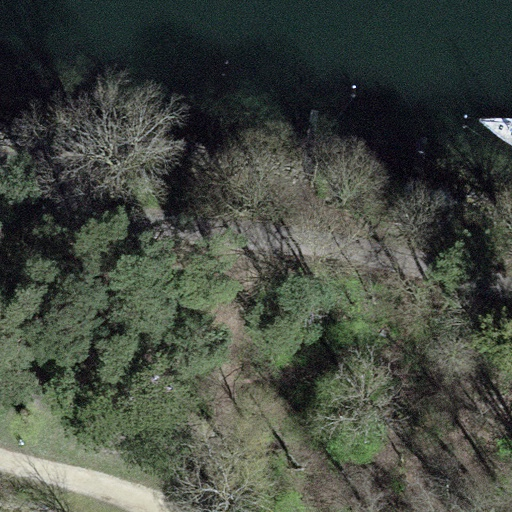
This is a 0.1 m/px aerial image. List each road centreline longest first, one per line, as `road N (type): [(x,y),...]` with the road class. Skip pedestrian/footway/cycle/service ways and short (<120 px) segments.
road 1 (track): [(511,285),(277,216),(0,186)]
road 2 (track): [(162,511),(0,461)]
